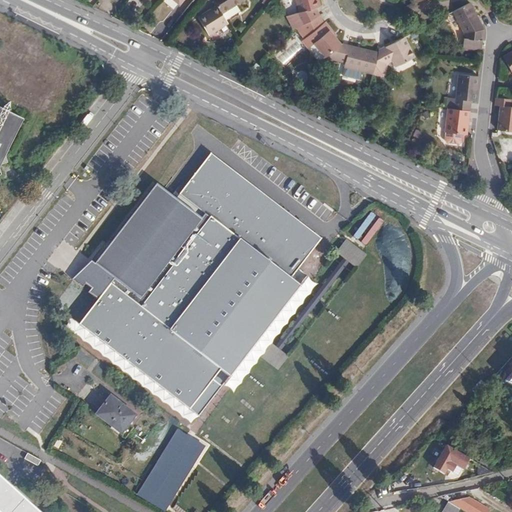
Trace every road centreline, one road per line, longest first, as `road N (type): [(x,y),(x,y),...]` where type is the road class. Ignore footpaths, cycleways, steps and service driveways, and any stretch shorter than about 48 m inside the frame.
road 1 (secondary): [(492,214),(150,50)]
road 2 (primary): [(309,151),(448,240),(454,288),(409,348)]
road 3 (unclassified): [(140,66),(0,251)]
road 4 (primary): [(409,348),(261,511)]
road 5 (secondary): [(309,151),(483,238)]
road 6 (secondary): [(140,66),(309,151)]
road 7 (primary): [(318,511),(443,373)]
road 8 (residential): [(497,35),(480,136),(492,214)]
road 9 (residential): [(331,0),(345,23),(361,29),(453,0)]
road 10 (secondary): [(20,0),(140,66)]
road 11 (secondary): [(443,373),(502,301),(509,259)]
road 12 (primary): [(509,259),(409,348)]
road 13 (secondary): [(150,50),(36,0)]
